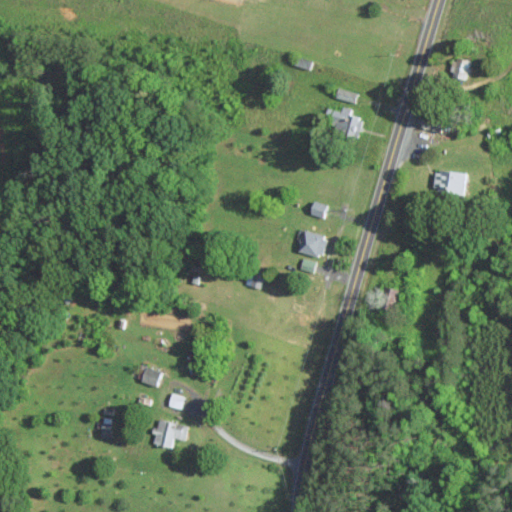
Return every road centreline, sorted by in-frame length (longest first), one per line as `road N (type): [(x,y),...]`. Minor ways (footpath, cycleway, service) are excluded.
road 1 (residential): [(437,0),(295,511)]
road 2 (residential): [(336,351),(511,315)]
